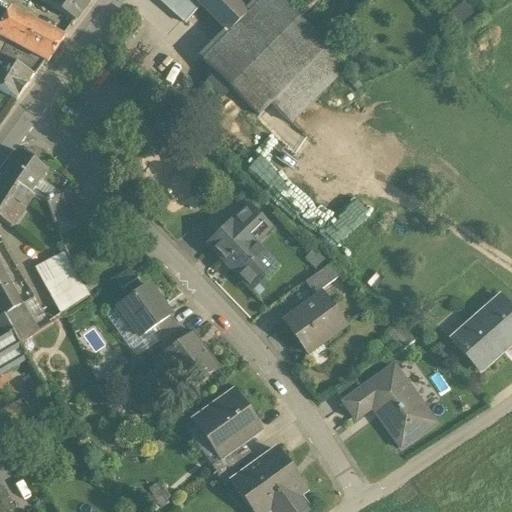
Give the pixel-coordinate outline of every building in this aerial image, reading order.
[(35,0),(74,23),(91,0),(35,0)] [(148,0),(180,26),(197,9),(194,6),(199,0),(148,0)] [(244,14),(230,0),(199,0),(194,6),(197,9),(226,35),(244,15),(244,14)] [(248,11),(244,14),(244,15),(226,35),(224,37),(256,68),(301,26),(275,0),(264,0),(251,13),(248,11)] [(2,22),(0,25),(0,39),(47,64),(63,40),(9,12),(2,22)] [(239,83),(209,52),(199,62),(212,74),(230,91),(258,118),(325,51),(301,26),(256,68),(239,83)] [(256,68),(224,37),(209,52),(239,83),(256,68)] [(0,39),(0,60),(33,79),(42,66),(45,67),(47,64),(0,39)] [(33,79),(0,60),(0,92),(16,102),(33,79)] [(230,91),(212,74),(203,83),(221,101),(230,91)] [(47,173),(19,153),(0,179),(0,182),(30,198),(35,191),(47,173)] [(30,198),(0,182),(0,222),(10,229),(30,198)] [(35,191),(30,198),(43,206),(45,204),(50,202),(35,191)] [(45,204),(55,228),(72,222),(62,198),(50,202),(45,204)] [(248,208),(208,245),(250,290),(274,267),(254,245),(247,238),(263,223),(248,208)] [(55,228),(58,236),(75,230),(72,222),(55,228)] [(269,231),(263,223),(247,238),(254,245),(269,231)] [(67,257),(42,273),(51,289),(75,273),(71,265),(67,257)] [(343,275),(331,264),(303,284),(312,297),(343,275)] [(75,273),(51,289),(65,317),(90,301),(75,273)] [(20,307),(0,274),(0,310),(4,317),(15,311),(19,308),(20,307)] [(129,298),(147,286),(141,277),(123,289),(129,298)] [(174,318),(150,284),(114,310),(138,343),(150,335),(174,318)] [(344,329),(321,296),(283,321),(301,346),(315,337),(320,345),(344,329)] [(511,315),(498,299),(464,329),(468,332),(455,343),(452,340),(450,341),(473,368),(505,340),(511,347),(511,346),(511,315)] [(11,333),(19,347),(31,339),(36,336),(20,307),(19,308),(21,312),(17,315),(22,323),(10,331),(11,333)] [(2,318),(10,331),(22,323),(17,315),(15,311),(4,317),(2,318)] [(2,318),(1,317),(0,317),(0,333),(2,338),(11,333),(10,331),(2,318)] [(174,318),(150,335),(157,344),(158,344),(178,329),(174,318)] [(398,321),(388,333),(406,349),(417,338),(398,321)] [(178,329),(158,344),(165,354),(167,352),(187,338),(179,328),(178,329)] [(0,378),(2,377),(11,372),(28,362),(19,347),(11,333),(2,338),(0,338),(0,378)] [(201,348),(198,351),(189,337),(187,338),(167,352),(176,364),(170,368),(188,394),(208,380),(206,378),(217,370),(201,348)] [(28,362),(30,366),(43,359),(31,339),(19,347),(28,362)] [(99,346),(81,354),(95,389),(107,380),(99,361),(104,359),(99,346)] [(28,362),(11,372),(19,386),(36,377),(30,366),(28,362)] [(391,367),(340,404),(354,422),(376,406),(383,416),(380,417),(401,446),(432,424),(391,367)] [(2,377),(0,378),(0,415),(19,405),(2,377)] [(262,432),(232,392),(192,421),(207,443),(213,439),(225,455),(227,457),(244,445),(262,432)] [(19,405),(0,415),(0,421),(6,429),(27,418),(19,405)] [(227,457),(225,455),(218,460),(226,471),(239,462),(251,454),(244,445),(227,457)] [(245,470),(229,481),(230,484),(250,511),(258,511),(270,503),(276,511),(307,511),(309,511),(295,492),(302,488),(297,481),(293,483),(282,469),(286,466),(274,450),(245,470)] [(226,471),(218,477),(226,487),(230,484),(229,481),(245,470),(239,462),(226,471)]
